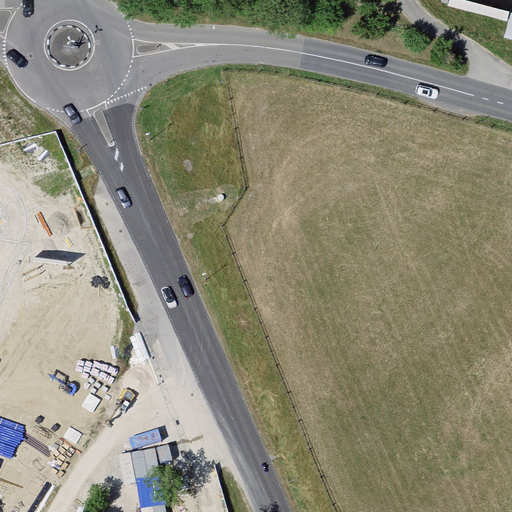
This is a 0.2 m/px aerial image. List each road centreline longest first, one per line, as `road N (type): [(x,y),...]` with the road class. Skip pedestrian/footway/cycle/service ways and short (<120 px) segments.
road 1 (secondary): [(145,220),(272,511)]
road 2 (tertiary): [(239,45),(369,66),(511,105)]
road 3 (track): [(58,511),(140,405),(203,353)]
road 4 (secondary): [(52,91),(145,220)]
road 5 (secondary): [(145,220),(116,79)]
road 6 (tertiary): [(239,45),(106,18)]
road 7 (tertiary): [(116,79),(239,45)]
road 8 (residential): [(14,205),(36,115),(52,91)]
